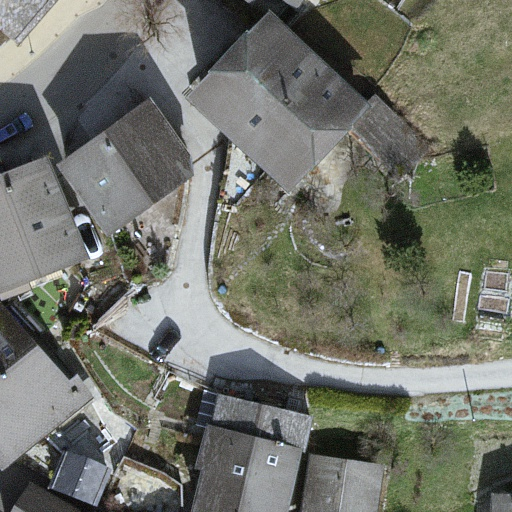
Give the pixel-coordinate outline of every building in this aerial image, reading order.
[(0,0),(0,34),(20,53),(63,0),(0,0)] [(323,0),(236,0),(271,26),(197,108),(307,193),(387,114),(302,28),(323,0)] [(146,104),(56,174),(106,239),(194,174),(146,104)] [(43,169),(0,183),(0,297),(84,267),(43,169)] [(0,298),(0,470),(5,477),(86,413),(0,298)] [(322,415),(219,396),(203,469),(217,478),(208,511),(386,511),(392,469),(316,458),(322,415)] [(28,489),(15,511),(105,511),(118,478),(66,457),(51,496),(28,489)]
